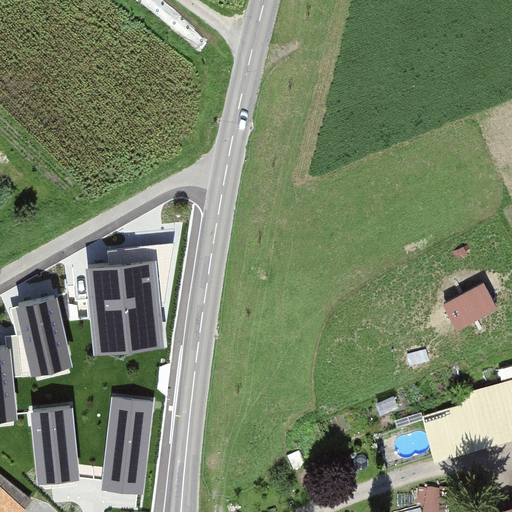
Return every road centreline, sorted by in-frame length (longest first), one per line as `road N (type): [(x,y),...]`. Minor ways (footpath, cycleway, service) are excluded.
road 1 (tertiary): [(226,179),(200,322),(182,511)]
road 2 (residential): [(226,179),(200,175),(176,183),(0,284)]
road 3 (tertiary): [(266,0),(226,179)]
